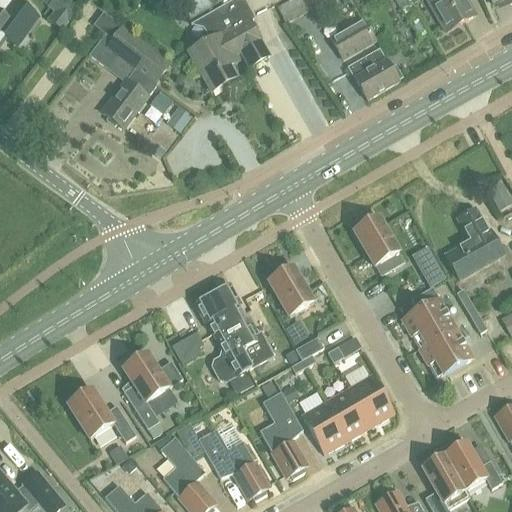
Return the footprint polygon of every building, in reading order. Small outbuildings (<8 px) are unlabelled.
[(0,46),(5,39),(17,48),(29,32),(38,20),(24,10),(10,0),(1,0),(0,2),(0,46)] [(80,10),(66,0),(53,0),(47,8),(53,13),(47,22),(62,33),(80,10)] [(228,0),(176,0),(190,22),(228,0)] [(210,16),(233,58),(241,53),(245,61),(249,70),(269,59),(264,50),(260,43),(261,42),(250,24),(256,21),(243,0),(237,0),(237,1),(210,16)] [(323,0),(295,0),(276,10),(285,26),(326,4),(323,0)] [(444,35),(475,18),(467,3),(463,5),(460,0),(425,0),(444,35)] [(102,116),(108,120),(105,123),(115,130),(117,127),(124,132),(148,100),(158,88),(156,86),(171,67),(151,52),(154,48),(153,43),(147,39),(142,45),(123,31),(122,29),(103,15),(93,28),(105,37),(89,58),(107,72),(116,59),(134,72),(102,116)] [(210,43),(205,45),(188,55),(211,96),(236,82),(225,62),(233,58),(210,16),(191,27),(203,30),(210,43)] [(342,63),(373,45),(361,24),(330,42),(342,63)] [(68,104),(99,67),(83,53),(52,90),(68,104)] [(378,53),(347,71),(367,105),(398,87),(378,53)] [(265,99),(280,95),(278,85),(263,89),(265,99)] [(160,96),(150,108),(163,118),(173,106),(160,96)] [(177,108),(166,124),(181,135),(192,118),(177,108)] [(137,125),(131,133),(146,144),(151,136),(137,125)] [(499,215),(511,208),(501,188),(489,195),(499,215)] [(459,283),(503,259),(490,235),(488,236),(476,214),(458,223),(471,247),(461,252),(460,251),(446,259),(459,283)] [(358,232),(354,234),(375,270),(399,256),(378,220),(373,223),(372,222),(358,231),(358,232)] [(438,268),(424,277),(431,290),(446,281),(438,268)] [(292,270),(287,273),(273,281),(273,282),(268,285),(289,321),(313,306),(292,270)] [(317,281),(304,287),(312,301),(324,295),(317,281)] [(230,289),(194,309),(205,327),(206,326),(220,319),(237,350),(245,364),(246,363),(251,372),(274,359),(262,336),(255,340),(239,309),(241,308),(230,289)] [(419,353),(456,332),(432,291),(410,303),(417,314),(402,323),(419,353)] [(456,297),(462,307),(469,303),(463,293),(456,297)] [(462,307),(468,317),(475,313),(469,303),(462,307)] [(468,317),(474,327),(481,323),(475,313),(468,317)] [(250,372),(237,350),(220,319),(206,326),(224,358),(213,364),(211,370),(219,384),(225,386),(229,383),(247,374),(250,372)] [(487,333),(481,323),(474,327),(480,337),(487,333)] [(419,353),(436,383),(473,362),(456,332),(419,353)] [(301,364),(311,359),(323,352),(317,341),(295,353),(301,364)] [(338,351),(327,357),(333,367),(343,361),(338,351)] [(146,406),(169,392),(182,384),(170,365),(157,373),(146,357),(142,360),(141,359),(127,368),(128,369),(123,372),(133,389),(123,395),(148,433),(159,426),(146,406)] [(301,364),(305,371),(315,366),(311,359),(301,364)] [(305,371),(301,364),(291,370),(295,377),(305,371)] [(229,383),(236,396),(254,387),(247,374),(229,383)] [(348,393),(370,431),(381,425),(381,426),(390,421),(389,420),(394,417),(372,379),(348,393)] [(313,389),(294,399),(299,410),(318,401),(313,389)] [(72,405),(67,408),(90,443),(113,428),(125,446),(136,439),(116,409),(106,416),(91,393),(86,396),(86,395),(72,404),(72,405)] [(360,437),(370,431),(348,393),(325,406),(347,444),(353,441),(353,442),(360,438),(360,437)] [(275,426),(259,435),(286,481),(290,479),(292,483),(305,475),(303,472),(307,469),(292,443),(301,435),(303,435),(280,396),(264,405),(275,426)] [(343,447),(347,444),(325,406),(301,420),(323,458),(335,452),(344,447),(343,447)] [(495,420),(511,449),(511,409),(511,410),(511,409),(499,417),(495,420)] [(227,453),(219,439),(216,433),(198,444),(220,482),(221,482),(233,477),(248,503),(252,501),(254,505),(267,498),(265,494),(269,491),(242,445),(227,453)] [(175,441),(160,454),(175,471),(162,482),(187,511),(213,511),(212,510),(215,507),(196,485),(205,477),(175,441)] [(447,457),(444,459),(465,495),(485,483),(491,493),(502,487),(489,464),(479,471),(465,446),(462,449),(461,448),(447,456),(447,457)] [(465,495),(444,459),(440,461),(438,457),(424,465),(426,469),(422,471),(436,495),(425,502),(430,511),(451,511),(469,501),(465,495)] [(0,511),(34,511),(39,508),(42,511),(63,511),(67,509),(37,473),(21,486),(22,488),(15,494),(0,474),(0,511)] [(160,511),(147,496),(134,506),(119,489),(104,501),(113,511),(160,511)] [(376,507),(378,511),(406,511),(397,495),(393,498),(390,494),(378,501),(380,505),(376,507)]
